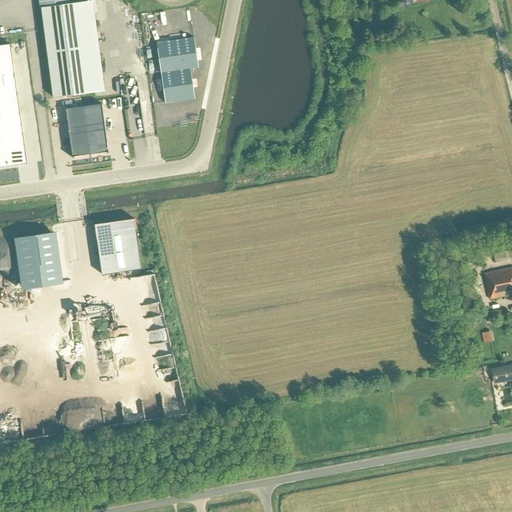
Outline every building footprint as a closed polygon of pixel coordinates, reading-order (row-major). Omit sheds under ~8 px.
[(69,4),(41,7),(53,97),(94,92),(82,2),(69,4)] [(194,38),(157,43),(161,73),(191,69),(199,68),(194,38)] [(10,44),(0,45),(0,166),(27,163),(10,44)] [(191,69),(161,73),(165,103),(187,100),(195,99),(191,69)] [(165,103),(157,104),(161,134),(191,130),(187,100),(165,103)] [(99,104),(63,108),(69,156),(105,151),(99,104)] [(135,219),(95,224),(95,225),(93,231),(96,232),(102,275),(142,269),(135,219)] [(57,229),(15,236),(24,289),(66,283),(57,229)] [(511,255),(509,242),(491,246),(495,262),(511,257),(511,255)] [(511,267),(484,274),(490,299),(511,294),(511,267)] [(505,309),(491,312),(492,318),(506,315),(505,309)] [(482,333),(484,342),(493,341),(491,331),(482,333)] [(511,364),(491,368),(494,384),(511,380),(511,364)]
